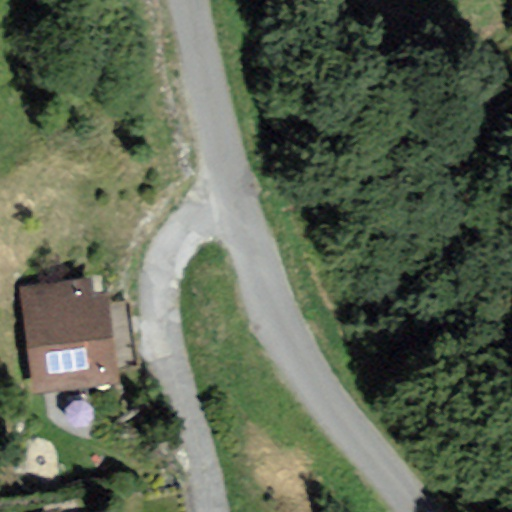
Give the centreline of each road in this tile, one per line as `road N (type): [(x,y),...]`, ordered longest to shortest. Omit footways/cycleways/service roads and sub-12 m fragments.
road 1 (unclassified): [(423,511),(279,325),(234,196)]
road 2 (residential): [(234,196),(188,234),(164,280),(167,384),(201,470),(207,511)]
road 3 (unclassified): [(234,196),(185,0)]
